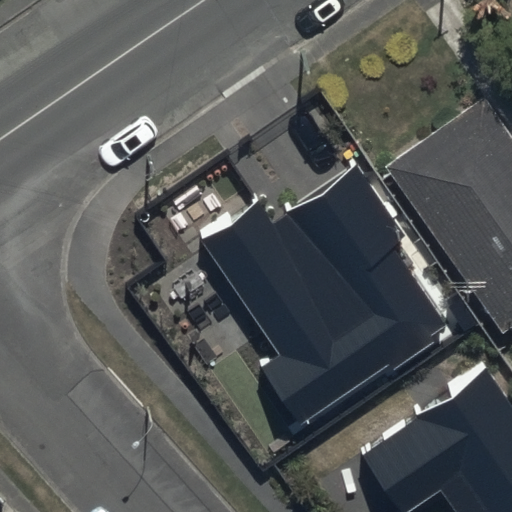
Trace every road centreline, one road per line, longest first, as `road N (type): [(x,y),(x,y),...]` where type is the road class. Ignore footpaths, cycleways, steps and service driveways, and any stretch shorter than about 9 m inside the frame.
road 1 (tertiary): [(0,140),(206,0)]
road 2 (residential): [(0,336),(153,511)]
